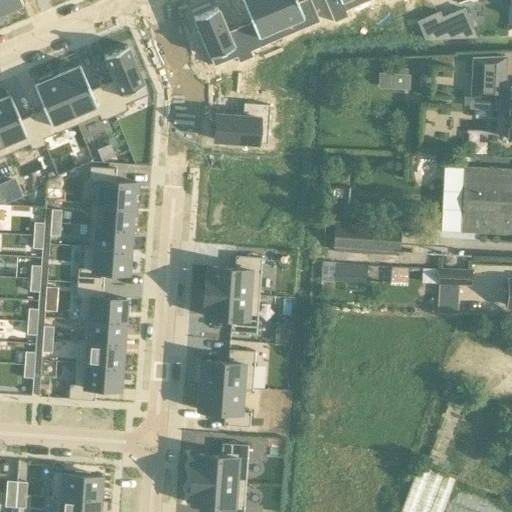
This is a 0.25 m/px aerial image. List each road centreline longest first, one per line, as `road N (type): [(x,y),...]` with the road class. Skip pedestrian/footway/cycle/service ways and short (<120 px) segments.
road 1 (residential): [(154,443),(183,88),(141,0)]
road 2 (residential): [(0,433),(154,443)]
road 3 (residential): [(128,0),(0,55)]
